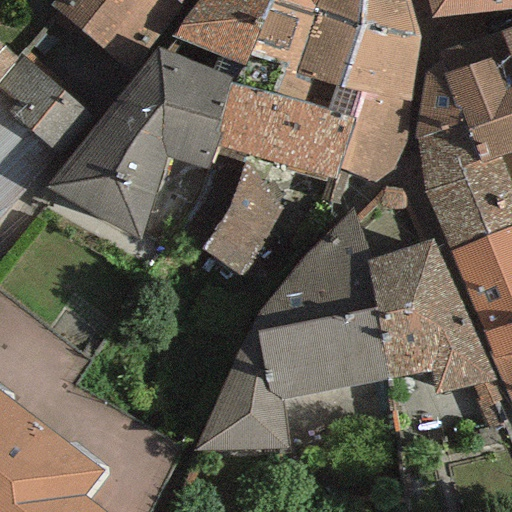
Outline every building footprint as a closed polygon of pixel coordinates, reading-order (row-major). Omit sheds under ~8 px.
[(134,0),(52,0),(48,5),(99,49),(139,4),(134,0)] [(199,0),(170,37),(241,66),(249,52),(267,0),(199,0)] [(316,12),(280,0),(267,0),(249,52),(296,68),(316,12)] [(280,0),(316,12),(318,0),(280,0)] [(362,0),(318,0),(316,12),(296,68),(339,82),(362,0)] [(404,1),(398,0),(362,0),(339,82),(365,89),(404,99),(414,41),(404,1)] [(511,0),(426,0),(431,19),(511,8),(511,0)] [(511,27),(499,34),(511,64),(511,27)] [(483,36),(434,54),(438,62),(461,124),(477,166),(498,158),(511,152),(511,91),(505,94),(483,36)] [(0,44),(0,73),(14,59),(0,44)] [(157,47),(44,186),(142,244),(163,159),(209,170),(216,145),(233,82),(233,79),(157,47)] [(22,60),(0,84),(0,90),(16,104),(7,113),(53,154),(86,116),(22,60)] [(432,68),(425,79),(419,110),(417,139),(461,124),(438,62),(432,68)] [(353,119),(233,82),(216,145),(241,152),(290,170),(332,184),(338,164),(353,119)] [(408,102),(365,89),(353,119),(338,164),(395,180),(408,102)] [(461,124),(417,139),(421,190),(446,251),(511,223),(511,192),(498,158),(477,166),(461,124)] [(290,170),(241,152),(229,207),(200,248),(239,276),(276,212),(290,170)] [(258,319),(189,455),(288,450),(282,402),(387,386),(363,273),(361,262),(351,216),(258,319)] [(511,223),(446,251),(511,409),(511,223)] [(429,240),(361,262),(387,386),(430,372),(438,396),(471,387),(480,408),(499,402),(429,240)] [(0,511),(105,511),(83,494),(101,471),(0,394),(0,511)]
